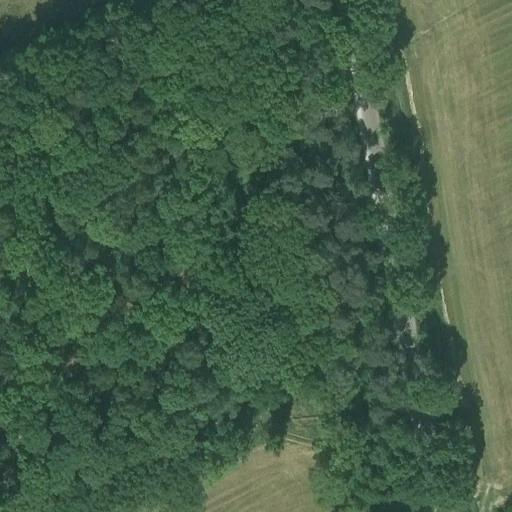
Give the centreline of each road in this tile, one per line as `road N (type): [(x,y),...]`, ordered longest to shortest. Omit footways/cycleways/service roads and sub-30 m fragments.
road 1 (tertiary): [(439,511),(348,0)]
road 2 (track): [(424,423),(340,422),(307,380),(285,365),(260,362),(0,489)]
